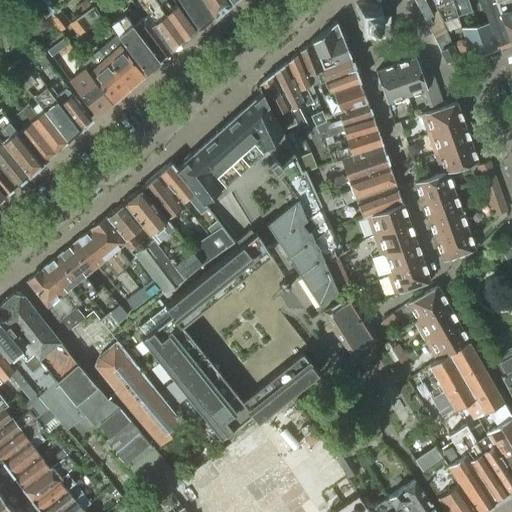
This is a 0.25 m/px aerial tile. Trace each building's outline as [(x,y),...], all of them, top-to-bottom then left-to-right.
[(66,0),(32,0),(58,31),(69,23),(57,7),(66,0)] [(117,3),(115,0),(93,0),(103,13),(117,3)] [(137,0),(147,14),(173,49),(184,40),(154,0),(137,0)] [(165,0),(154,0),(184,40),(195,31),(177,5),(172,9),(165,0)] [(178,0),(197,29),(213,16),(202,0),(178,0)] [(202,0),(213,16),(231,1),(230,0),(202,0)] [(413,0),(424,21),(439,51),(445,62),(457,57),(451,46),(440,21),(430,0),(413,0)] [(430,0),(440,21),(457,16),(451,0),(430,0)] [(451,0),(457,16),(470,11),(466,0),(451,0)] [(493,0),(479,0),(488,23),(498,50),(511,45),(494,1),(493,0)] [(511,0),(497,0),(494,1),(511,45),(511,47),(511,46),(511,0)] [(379,2),(354,3),(356,28),(360,27),(360,37),(372,36),(371,27),(380,26),(379,2)] [(122,10),(124,13),(159,61),(171,51),(173,49),(147,14),(145,16),(137,23),(126,8),(122,10)] [(159,61),(124,13),(111,23),(125,41),(125,45),(145,72),(159,61)] [(81,14),(75,18),(84,30),(89,26),(81,14)] [(84,30),(75,18),(69,23),(78,34),(84,30)] [(326,28),(311,40),(321,67),(349,56),(344,41),(341,35),(335,21),(326,28)] [(488,23),(474,26),(483,52),(497,49),(497,50),(498,50),(488,23)] [(474,26),(461,28),(465,41),(469,54),(483,52),(474,26)] [(99,50),(104,58),(127,88),(143,74),(114,37),(99,50)] [(46,50),(51,56),(67,44),(63,39),(46,50)] [(310,41),(297,52),(310,84),(310,85),(318,82),(319,83),(320,82),(316,71),(322,69),(321,67),(311,40),(310,41)] [(465,41),(451,46),(457,57),(469,54),(465,41)] [(127,88),(104,58),(99,50),(83,64),(111,102),(127,88)] [(297,52),(285,62),(303,103),(304,102),(305,105),(313,102),(306,88),(305,86),(310,84),(297,52)] [(322,69),(316,71),(320,82),(324,81),(355,70),(354,67),(349,56),(321,67),(322,69)] [(415,57),(395,64),(406,96),(423,90),(426,89),(425,88),(423,80),(415,57)] [(285,62),(272,72),(294,124),(295,124),(298,130),(307,125),(298,105),(303,103),(285,62)] [(406,96),(395,64),(378,71),(389,102),(406,96)] [(69,80),(95,114),(111,102),(85,68),(69,80)] [(26,88),(35,81),(25,69),(15,76),(20,82),(26,88)] [(355,70),(324,81),(324,82),(328,92),(329,93),(360,82),(358,77),(357,75),(355,70)] [(257,83),(255,85),(261,91),(281,130),(294,124),(272,72),(257,83)] [(7,92),(20,82),(15,76),(3,87),(7,92)] [(432,76),(423,80),(425,88),(435,84),(432,76)] [(328,92),(322,94),(331,114),(337,112),(368,103),(360,82),(329,93),(328,92)] [(435,84),(425,88),(426,89),(423,90),(425,95),(437,90),(435,84)] [(46,88),(33,98),(43,110),(43,109),(67,140),(78,130),(58,104),(53,98),(48,90),(46,88)] [(51,88),(48,90),(53,98),(57,95),(51,88)] [(57,95),(53,98),(58,104),(72,94),(65,89),(57,95)] [(437,90),(425,95),(427,101),(439,96),(437,90)] [(170,161),(169,162),(201,202),(213,192),(224,182),(235,172),(264,147),(270,154),(271,153),(281,165),(293,155),(282,131),(282,132),(281,130),(261,91),(254,97),(205,139),(195,149),(185,157),(181,161),(182,161),(176,167),(170,161)] [(72,94),(58,104),(78,130),(91,119),(72,94)] [(441,102),(439,96),(427,101),(429,107),(441,102)] [(455,102),(420,114),(427,134),(431,133),(463,122),(455,102)] [(325,121),(315,126),(318,133),(322,132),(328,131),(328,129),(342,125),(373,116),(368,103),(337,112),(340,120),(329,123),(328,120),(325,121)] [(28,104),(21,109),(55,151),(67,140),(43,109),(43,110),(37,115),(28,104)] [(21,109),(14,115),(24,126),(18,132),(42,162),(55,151),(21,109)] [(320,110),(310,115),(315,126),(325,121),(320,110)] [(1,112),(0,112),(0,133),(4,138),(1,141),(28,174),(31,171),(42,162),(18,132),(1,112)] [(328,131),(322,132),(324,138),(331,136),(336,134),(336,133),(343,131),(345,139),(377,130),(374,119),(373,116),(342,125),(328,129),(328,131)] [(463,122),(431,133),(437,152),(469,141),(463,122)] [(333,143),(326,145),(328,152),(331,161),(336,160),(340,159),(351,154),(350,153),(382,143),(377,130),(345,139),(348,147),(340,149),(338,141),(333,143)] [(0,166),(16,184),(28,174),(1,141),(1,140),(0,139),(0,166)] [(437,152),(434,153),(440,172),(444,171),(444,172),(446,172),(476,161),(469,141),(437,152)] [(342,175),(330,179),(333,187),(348,181),(389,165),(384,149),(382,143),(350,153),(351,154),(340,159),(342,165),(346,176),(343,177),(342,175)] [(270,154),(264,159),(275,171),(281,165),(271,153),(270,154)] [(281,165),(275,171),(295,200),(296,200),(312,187),(304,169),(300,171),(293,155),(281,165)] [(476,165),(478,172),(491,168),(488,161),(476,165)] [(169,162),(156,173),(180,203),(186,198),(199,214),(206,209),(201,202),(169,162)] [(328,189),(315,194),(321,207),(323,212),(338,206),(354,199),(355,199),(395,184),(389,165),(348,181),(351,190),(338,195),(331,197),(328,189)] [(0,190),(3,195),(16,184),(0,166),(0,190)] [(478,172),(481,179),(493,175),(491,168),(478,172)] [(440,172),(414,182),(421,202),(453,190),(446,172),(444,172),(444,171),(440,172)] [(156,173),(140,187),(165,219),(175,231),(188,221),(183,215),(188,211),(180,203),(156,173)] [(481,179),(483,185),(495,181),(493,175),(481,179)] [(483,185),(485,192),(498,188),(495,181),(483,185)] [(395,184),(355,199),(356,202),(362,218),(366,217),(370,215),(401,203),(396,187),(395,184)] [(140,187),(122,202),(140,224),(142,226),(148,234),(152,239),(183,278),(201,264),(201,265),(202,264),(189,248),(175,231),(165,219),(140,187)] [(295,200),(266,223),(277,241),(321,207),(315,194),(312,187),(296,200),(295,200)] [(485,192),(489,202),(501,197),(498,188),(485,192)] [(453,190),(421,202),(428,221),(460,210),(453,190)] [(489,202),(491,208),(503,204),(501,197),(489,202)] [(122,202),(105,216),(122,240),(121,241),(122,243),(122,244),(132,254),(133,254),(143,246),(131,231),(140,224),(122,202)] [(370,215),(366,217),(373,235),(376,234),(408,223),(401,203),(370,215)] [(503,204),(491,208),(493,215),(506,211),(503,204)] [(330,226),(323,212),(321,207),(277,241),(288,259),(330,226)] [(460,210),(428,221),(428,222),(432,234),(435,240),(467,229),(470,227),(464,208),(460,210)] [(105,216),(90,229),(121,268),(125,265),(129,262),(126,259),(117,248),(122,244),(122,243),(121,241),(122,240),(105,216)] [(209,225),(203,229),(208,235),(220,227),(213,218),(207,222),(209,225)] [(376,234),(373,235),(379,254),(383,253),(415,242),(408,223),(376,234)] [(330,226),(288,259),(300,276),(322,258),(324,262),(336,257),(341,255),(343,254),(332,230),(330,226)] [(239,244),(138,326),(144,334),(140,337),(220,437),(224,434),(231,441),(317,372),(324,367),(271,301),(290,286),(255,231),(253,233),(249,228),(242,234),(235,239),(239,244)] [(75,241),(72,243),(92,268),(96,265),(102,260),(111,271),(114,274),(118,271),(121,268),(90,229),(75,241)] [(467,229),(435,240),(442,260),(474,249),(467,229)] [(415,242),(383,253),(390,272),(422,261),(415,242)] [(69,246),(55,257),(75,282),(88,298),(96,291),(83,276),(89,271),(92,268),(72,243),(69,246)] [(511,265),(511,253),(510,250),(503,253),(510,267),(511,265)] [(55,257),(41,269),(74,309),(76,308),(82,303),(69,287),(75,282),(55,257)] [(336,257),(324,262),(327,269),(339,264),(336,257)] [(322,258),(300,276),(319,306),(337,291),(336,289),(333,282),(330,276),(327,269),(324,262),(322,258)] [(390,272),(386,274),(393,294),(397,292),(429,281),(422,261),(390,272)] [(339,264),(327,269),(330,276),(342,270),(339,264)] [(41,269),(27,281),(46,306),(60,323),(66,331),(83,317),(76,308),(74,309),(41,269)] [(342,270),(330,276),(333,282),(345,277),(342,270)] [(345,277),(333,282),(336,289),(348,283),(345,277)] [(147,299),(159,289),(152,279),(139,289),(147,299)] [(436,285),(407,302),(417,321),(447,304),(436,285)] [(134,309),(147,299),(139,289),(125,300),(134,309)] [(14,292),(0,303),(0,314),(23,343),(24,342),(40,361),(56,380),(61,376),(77,363),(21,293),(14,292)] [(323,312),(352,358),(376,338),(349,295),(323,312)] [(417,321),(414,322),(424,340),(427,338),(457,321),(447,304),(417,321)] [(118,306),(108,312),(117,323),(125,316),(118,306)] [(117,323),(108,312),(98,319),(109,332),(117,323)] [(381,320),(385,326),(396,319),(391,313),(381,320)] [(0,349),(22,376),(21,377),(38,397),(56,380),(40,361),(24,342),(23,343),(0,314),(0,349)] [(427,338),(424,340),(435,359),(438,357),(467,340),(457,321),(427,338)] [(408,375),(406,377),(407,378),(417,396),(425,391),(439,383),(454,409),(463,404),(463,403),(478,394),(481,400),(477,403),(480,407),(484,404),(487,409),(502,400),(467,340),(438,357),(435,359),(428,363),(408,375)] [(159,444),(174,463),(199,444),(184,425),(116,341),(97,357),(93,366),(159,444)] [(391,348),(398,359),(404,355),(397,344),(391,348)] [(511,347),(498,355),(491,358),(490,359),(500,376),(511,398),(511,347)] [(0,350),(0,380),(10,372),(17,381),(31,400),(25,405),(29,410),(36,419),(48,409),(38,397),(21,377),(0,350)] [(404,355),(398,359),(404,370),(411,366),(404,355)] [(61,376),(56,380),(61,386),(66,393),(88,376),(77,363),(61,376)] [(88,376),(66,393),(76,405),(97,388),(88,376)] [(97,388),(76,405),(84,415),(85,416),(105,398),(97,388)] [(478,394),(463,403),(463,404),(472,418),(476,415),(511,472),(511,416),(502,400),(487,409),(484,404),(480,407),(477,403),(481,400),(478,394)] [(105,398),(85,416),(95,428),(98,425),(115,410),(119,407),(105,398)] [(0,427),(13,419),(12,417),(11,418),(3,407),(0,409),(0,427)] [(98,425),(95,428),(105,440),(125,423),(129,420),(119,407),(115,410),(98,425)] [(36,419),(42,426),(43,425),(54,416),(50,411),(48,409),(36,419)] [(13,419),(0,427),(0,444),(32,421),(36,419),(29,410),(25,413),(17,418),(18,420),(19,421),(16,423),(13,419)] [(462,424),(463,425),(506,490),(511,485),(511,472),(476,415),(472,418),(462,424)] [(32,421),(0,444),(0,459),(1,461),(39,433),(44,429),(42,426),(36,419),(32,421)] [(125,423),(105,440),(114,452),(118,449),(139,431),(129,420),(125,423)] [(463,425),(453,431),(494,499),(506,490),(463,425)] [(44,429),(39,433),(44,439),(50,435),(44,429)] [(118,449),(114,452),(124,463),(148,443),(139,431),(118,449)] [(460,454),(446,463),(477,511),(494,499),(453,431),(448,434),(460,454)] [(39,433),(1,461),(12,476),(38,458),(39,457),(34,450),(32,448),(44,440),(39,433)] [(148,443),(124,463),(127,467),(131,464),(151,446),(148,443)] [(434,444),(413,458),(421,470),(437,495),(448,511),(475,511),(477,511),(446,463),(437,448),(434,444)] [(358,471),(345,451),(335,458),(347,476),(348,478),(358,471)] [(46,470),(21,488),(30,501),(67,474),(66,473),(75,465),(75,464),(76,464),(68,455),(67,455),(67,456),(50,467),(46,470)] [(38,458),(12,476),(21,488),(46,470),(38,458)] [(67,474),(30,501),(39,511),(75,484),(67,474)] [(401,487),(387,496),(396,511),(437,511),(430,500),(428,501),(426,497),(427,497),(415,479),(414,480),(413,479),(401,487)] [(75,484),(39,511),(58,511),(83,494),(77,486),(81,483),(79,481),(75,484)] [(0,493),(0,511),(10,511),(12,510),(0,493)] [(83,494),(58,511),(78,511),(83,509),(90,503),(83,494)] [(334,511),(370,511),(368,509),(359,495),(334,511)] [(396,511),(387,496),(368,509),(370,511),(396,511)]
